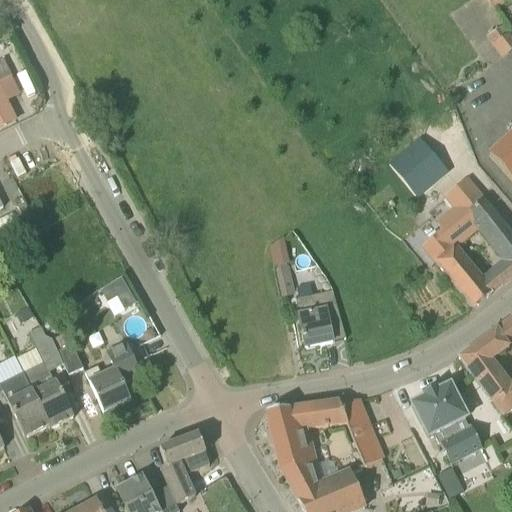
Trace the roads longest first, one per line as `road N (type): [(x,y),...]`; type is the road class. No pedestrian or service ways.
road 1 (residential): [(0,3),(24,22),(212,403)]
road 2 (tertiary): [(212,403),(357,386),(412,367),(511,299)]
road 3 (tertiary): [(0,505),(212,403)]
road 4 (residential): [(276,511),(212,403)]
